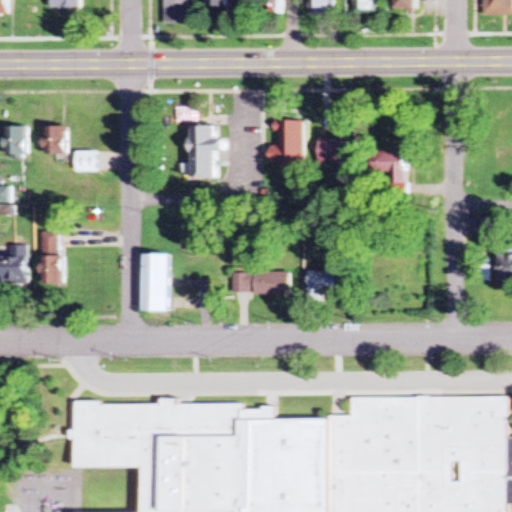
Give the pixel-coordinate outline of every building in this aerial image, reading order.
[(51,0),(52,9),(82,9),(81,0),(51,0)] [(165,0),(166,25),(189,25),(188,0),(165,0)] [(208,0),(208,10),(228,10),(227,0),(208,0)] [(310,0),(310,12),(332,12),(332,0),(310,0)] [(376,0),(355,0),(355,13),(376,13),(376,0)] [(395,0),(395,11),(417,11),(416,0),(395,0)] [(508,0),(481,0),(482,15),(508,15),(508,0)] [(280,148),(274,148),(273,168),(306,168),(306,122),(280,122),(280,148)] [(69,128),(47,128),(47,155),(69,155),(69,128)] [(194,180),(218,180),(218,153),(225,153),(225,146),(218,146),(218,128),(193,128),(194,180)] [(8,158),(30,158),(30,129),(8,129),(8,158)] [(321,140),(321,165),(354,165),(354,140),(321,140)] [(409,186),(409,150),(381,150),(381,176),(393,176),(393,186),(409,186)] [(99,153),(77,153),(77,173),(99,173),(99,153)] [(0,218),(13,218),(13,189),(0,189),(0,218)] [(478,235),(494,235),(494,217),(478,217),(478,235)] [(62,287),(63,233),(43,233),(42,286),(62,287)] [(11,258),(3,258),(3,285),(28,285),(28,248),(11,248),(11,258)] [(145,314),(172,314),(172,255),(145,255),(145,314)] [(511,255),(499,255),(499,288),(511,288),(511,255)] [(348,288),(346,273),(326,275),(327,290),(348,288)] [(291,295),(291,274),(252,274),(252,295),(291,295)] [(78,469),(78,441),(73,441),(73,432),(78,432),(78,403),(103,403),(103,406),(162,406),(162,400),(182,400),(182,405),(245,404),(245,411),(265,410),(265,406),(277,406),(277,420),(331,420),(331,416),(353,416),(353,398),(509,397),(509,438),(511,438),(511,507),(509,508),(509,511),(145,511),(145,469),(78,469)]
